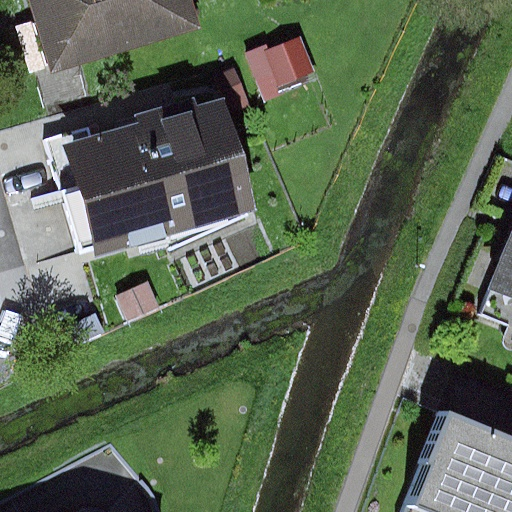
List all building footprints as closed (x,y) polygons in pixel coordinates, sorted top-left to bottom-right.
[(29,0),(48,69),(187,30),(178,0),(29,0)] [(262,54),(242,64),(257,94),(271,87),(277,98),(311,82),(295,49),(266,62),(262,54)] [(212,107),(47,154),(74,250),(93,238),(97,254),(159,238),(169,258),(223,232),(219,217),(242,211),(212,107)] [(511,211),(510,211),(481,283),(511,295),(507,307),(511,309),(511,211)] [(511,511),(511,441),(433,409),(393,507),(404,511),(511,511)]
